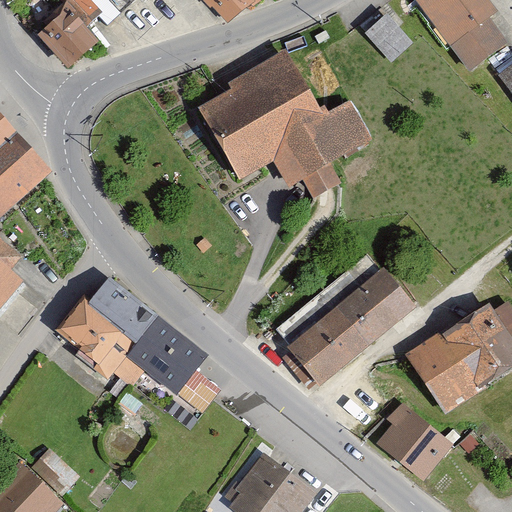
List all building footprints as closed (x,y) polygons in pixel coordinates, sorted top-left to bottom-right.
[(89,0),(54,0),(24,25),(60,67),(92,40),(78,24),(97,8),(89,0)] [(89,0),(97,8),(109,19),(130,0),(89,0)] [(244,0),(208,0),(225,18),(244,0)] [(485,0),(413,0),(467,71),(505,42),(486,16),(493,11),(485,0)] [(393,60),(416,39),(391,12),(368,33),(393,60)] [(511,56),(497,67),(511,88),(511,56)] [(286,57),(196,104),(234,176),(266,159),(280,186),(296,178),(305,196),(337,180),(327,161),(370,139),(345,93),(313,110),(286,57)] [(0,210),(44,169),(0,123),(0,210)] [(0,261),(0,301),(20,280),(0,261)] [(377,267),(281,347),(314,385),(409,306),(377,267)] [(105,276),(56,332),(123,380),(141,359),(176,388),(202,357),(105,276)] [(511,316),(494,289),(397,353),(435,410),(511,359),(511,316)] [(400,400),(368,437),(420,481),(451,444),(400,400)] [(301,511),(316,493),(261,450),(230,490),(239,498),(233,506),(241,511),(301,511)] [(0,511),(51,511),(60,503),(21,465),(0,486),(0,511)]
